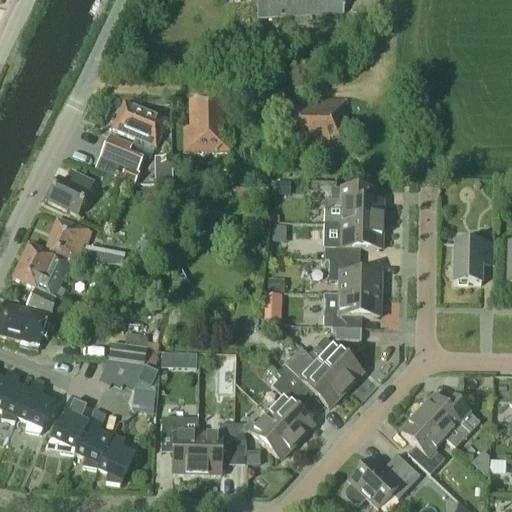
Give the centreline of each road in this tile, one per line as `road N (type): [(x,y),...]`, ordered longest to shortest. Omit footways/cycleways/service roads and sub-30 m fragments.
road 1 (residential): [(0,263),(125,0)]
road 2 (residential): [(286,511),(426,362)]
road 3 (residential): [(426,362),(426,193)]
road 4 (residential): [(124,511),(0,503)]
